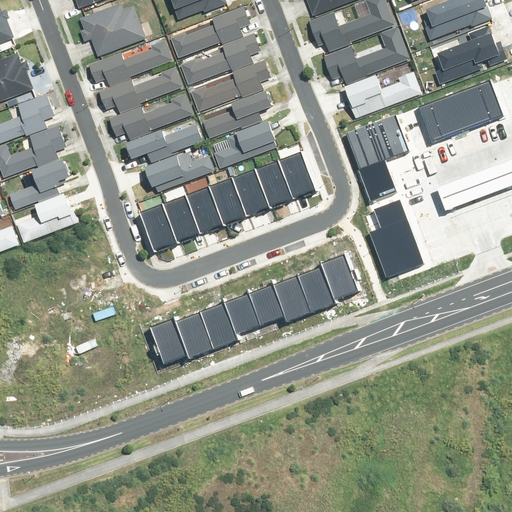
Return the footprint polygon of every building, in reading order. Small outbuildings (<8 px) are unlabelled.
[(79,0),(83,9),(105,0),(79,0)] [(175,0),(183,18),(206,9),(208,13),(230,5),(228,0),(175,0)] [(340,9),(310,20),(317,39),(328,35),(334,50),(398,26),(387,0),(367,0),(372,14),(345,24),(340,9)] [(311,0),(316,15),(360,0),(311,0)] [(450,0),(427,8),(431,20),(425,23),(430,38),(493,16),(487,0),(450,0)] [(3,2),(0,2),(0,43),(16,38),(3,2)] [(257,21),(251,3),(216,15),(220,25),(190,36),(188,30),(175,35),(181,54),(228,37),(234,52),(199,64),(196,55),(180,61),(189,85),(230,70),(231,72),(189,87),(197,109),(240,94),(242,98),(229,102),(232,109),(202,120),(209,137),(259,119),(254,105),(266,101),(258,78),(270,74),(265,59),(255,62),(252,54),(264,49),(256,27),(248,30),(246,24),(257,21)] [(94,41),(100,56),(148,39),(137,7),(125,12),(123,5),(83,20),(87,31),(83,32),(87,43),(94,41)] [(444,64),(437,67),(443,84),(511,59),(503,37),(496,40),(490,26),(470,34),(472,39),(440,51),(444,64)] [(354,44),(324,55),(331,74),(342,70),(348,85),(412,61),(399,28),(381,35),(386,49),(360,59),(354,44)] [(121,50),(87,62),(93,80),(104,76),(106,82),(98,85),(105,107),(118,102),(121,111),(111,114),(116,129),(129,125),(137,148),(148,144),(153,158),(204,140),(198,123),(169,133),(166,126),(153,131),(152,126),(195,111),(187,88),(145,103),(145,101),(187,87),(178,63),(162,69),(165,78),(131,90),(126,75),(173,58),(166,39),(152,44),(154,49),(125,60),(121,50)] [(0,102),(36,89),(29,71),(32,70),(29,62),(25,64),(20,53),(0,60),(0,102)] [(381,75),(348,88),(362,122),(427,96),(418,74),(401,80),(401,84),(387,90),(381,75)] [(414,109),(426,140),(502,112),(490,80),(414,109)] [(0,140),(58,118),(48,93),(23,103),(27,113),(3,122),(0,113),(0,140)] [(349,136),(373,199),(401,188),(390,159),(412,150),(399,117),(349,136)] [(284,146),(275,122),(238,136),(241,145),(222,152),(228,167),(284,146)] [(0,146),(0,172),(1,175),(70,149),(60,124),(35,133),(39,143),(15,152),(12,142),(0,146)] [(320,187),(304,148),(281,157),(297,196),(320,187)] [(188,152),(150,164),(158,188),(215,170),(210,155),(191,161),(188,152)] [(297,196),(281,157),(258,166),(274,205),(297,196)] [(511,157),(440,185),(448,207),(511,183),(511,157)] [(11,194),(18,213),(65,196),(61,185),(69,182),(67,178),(74,176),(69,160),(25,176),(28,183),(22,185),(24,189),(11,194)] [(274,205),(258,166),(235,175),(251,214),(274,205)] [(251,214),(235,175),(212,184),(228,223),(251,214)] [(228,223),(212,184),(189,192),(205,231),(228,223)] [(205,231),(189,192),(166,201),(182,240),(205,231)] [(82,223),(72,195),(42,206),(45,214),(23,222),(30,242),(82,223)] [(369,229),(385,270),(420,256),(398,199),(378,207),(384,224),(369,229)] [(182,240),(166,201),(143,210),(159,249),(182,240)] [(0,253),(22,246),(15,226),(0,231),(0,253)] [(323,261),(324,263),(337,297),(362,287),(348,251),(323,261)] [(314,309),(338,300),(337,297),(324,263),(300,272),(314,309)] [(290,319),(314,309),(300,272),(276,281),(288,314),(290,319)] [(264,322),(288,314),(276,281),(251,290),(264,322)] [(239,332),(264,322),(251,290),(227,300),(239,332)] [(217,346),(242,337),(239,332),(227,300),(203,309),(217,346)] [(193,355),(217,346),(203,309),(179,318),(192,352),(193,355)] [(168,361),(192,352),(179,318),(155,327),(168,361)]
